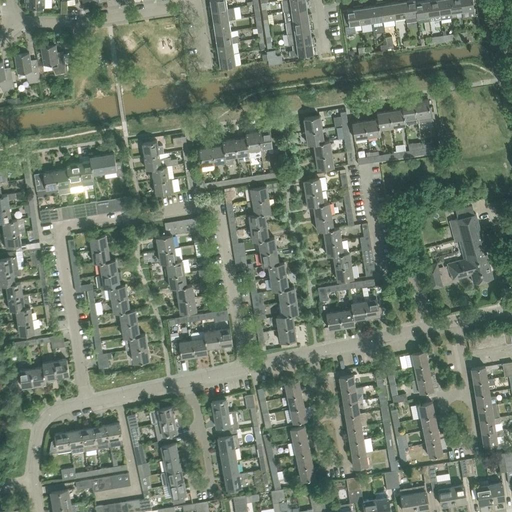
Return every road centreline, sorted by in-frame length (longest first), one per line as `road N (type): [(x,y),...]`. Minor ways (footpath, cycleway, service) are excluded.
road 1 (residential): [(31,481),(40,427),(53,410),(189,381)]
road 2 (residential): [(10,21),(70,23),(194,2)]
road 3 (residential): [(455,321),(467,390),(441,404),(446,435),(456,443),(476,439)]
road 4 (residential): [(329,349),(455,321)]
road 5 (residential): [(339,409),(346,453),(329,462),(321,460),(312,413)]
road 6 (residential): [(189,381),(212,475),(192,481)]
